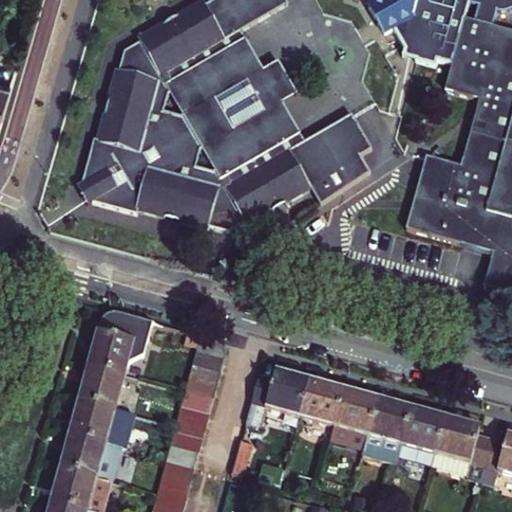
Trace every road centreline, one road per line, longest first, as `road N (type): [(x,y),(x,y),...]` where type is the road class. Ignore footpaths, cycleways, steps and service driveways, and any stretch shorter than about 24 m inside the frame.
road 1 (residential): [(0,250),(511,393)]
road 2 (residential): [(0,178),(52,0)]
road 3 (unknown): [(28,511),(62,353)]
